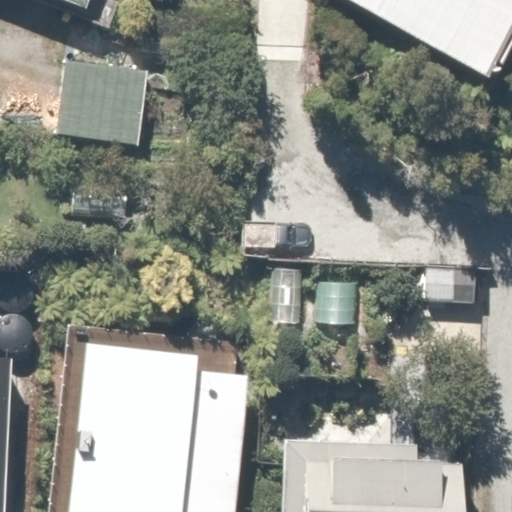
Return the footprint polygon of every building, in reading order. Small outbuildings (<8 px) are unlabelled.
[(95,0),(61,0),(91,11),(95,0)] [(511,0),(358,0),(507,73),(511,62),(511,0)] [(151,56),(71,46),(59,142),(139,152),(151,56)] [(219,335),(75,328),(64,511),(255,511),(262,377),(217,374),(219,335)] [(0,511),(3,511),(12,353),(0,352),(0,511)] [(469,511),(470,470),(431,469),(432,441),(297,438),(294,511),(469,511)]
